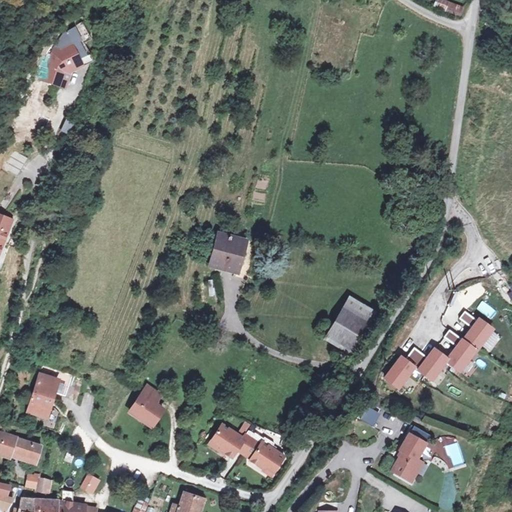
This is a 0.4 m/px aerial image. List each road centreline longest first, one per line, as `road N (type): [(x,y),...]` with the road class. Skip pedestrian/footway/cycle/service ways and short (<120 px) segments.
road 1 (unclassified): [(469,29),(441,231),(266,511)]
road 2 (track): [(73,403),(101,443),(219,486),(282,489)]
road 3 (track): [(18,308),(30,168)]
road 4 (track): [(2,203),(46,146),(70,87)]
